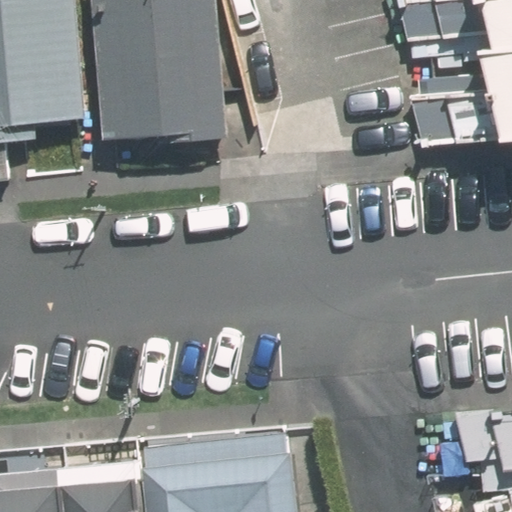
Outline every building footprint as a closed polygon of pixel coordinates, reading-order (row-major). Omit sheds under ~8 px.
[(0,0),(0,141),(43,137),(41,123),(96,116),(82,0),(0,0)] [(101,0),(110,134),(228,126),(218,0),(101,0)] [(487,45),(509,135),(511,134),(511,0),(490,0),(501,43),(487,45)] [(511,511),(511,404),(457,408),(468,457),(481,456),(487,497),(476,503),(477,511),(511,511)] [(298,511),(291,440),(141,457),(146,511),(298,511)] [(146,511),(141,457),(0,472),(0,511),(146,511)]
